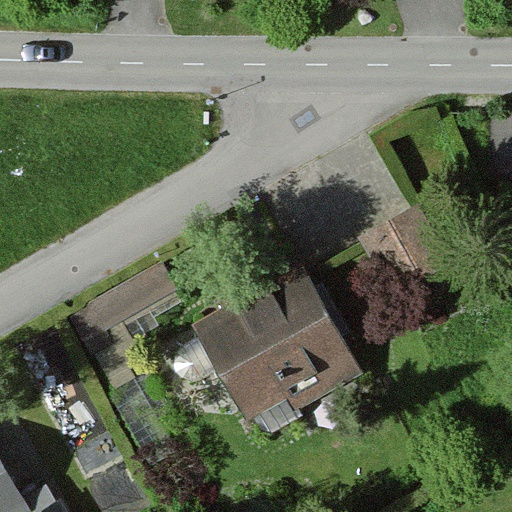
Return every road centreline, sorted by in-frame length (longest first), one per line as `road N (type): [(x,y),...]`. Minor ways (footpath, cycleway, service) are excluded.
road 1 (residential): [(322,66),(305,117),(275,147),(0,304)]
road 2 (unclassified): [(0,59),(322,66)]
road 3 (unclassified): [(322,66),(511,66)]
